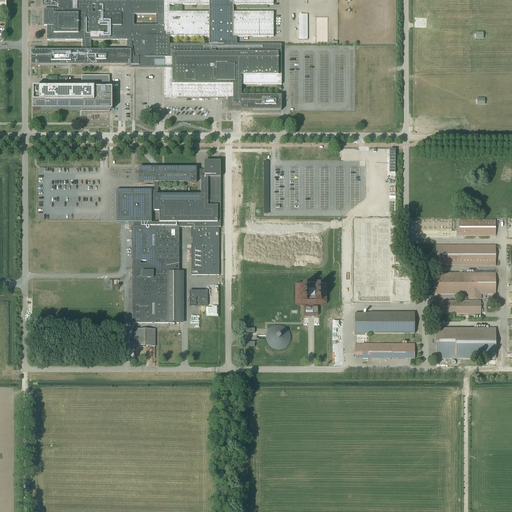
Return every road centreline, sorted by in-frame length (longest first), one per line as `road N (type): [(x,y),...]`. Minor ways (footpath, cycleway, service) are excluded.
road 1 (unclassified): [(25,296),(24,370),(228,370)]
road 2 (unclassified): [(426,369),(425,265),(404,246),(405,135)]
road 3 (unclassified): [(228,370),(228,135)]
road 4 (unclassified): [(24,135),(228,135)]
road 5 (unclassified): [(228,370),(426,369)]
road 6 (unclassified): [(228,135),(405,135)]
road 7 (unclassified): [(25,296),(24,135)]
road 8 (track): [(24,511),(24,370)]
road 9 (unclassified): [(405,135),(405,0)]
road 10 (unclassified): [(24,135),(24,0)]
